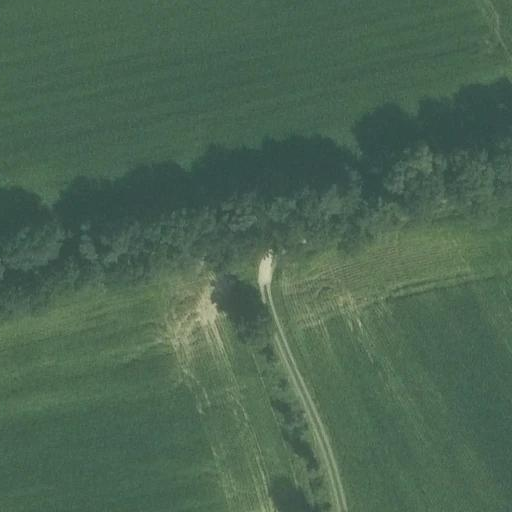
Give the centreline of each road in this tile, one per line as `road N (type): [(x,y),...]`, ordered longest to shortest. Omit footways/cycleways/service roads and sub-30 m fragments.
road 1 (track): [(511,148),(0,264)]
road 2 (track): [(321,511),(270,291),(272,270),(290,251),(511,195)]
